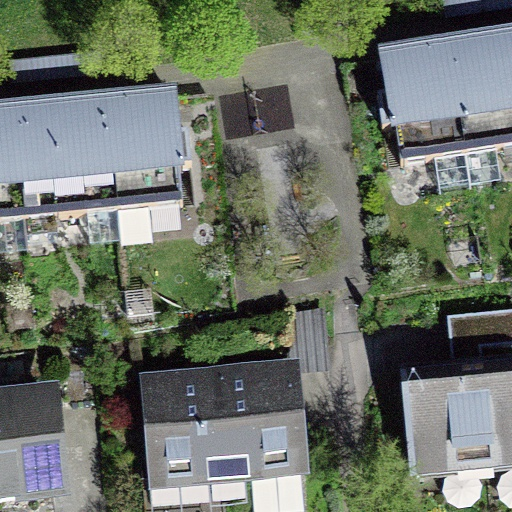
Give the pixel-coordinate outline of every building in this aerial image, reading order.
[(511,0),(442,0),(446,18),(511,8),(511,0)] [(454,71),(450,48),(380,59),(397,166),(436,161),(441,194),(472,189),(454,71)] [(99,56),(10,64),(12,84),(101,76),(99,56)] [(511,61),(454,71),(472,189),(502,185),(497,152),(511,150),(511,61)] [(107,108),(109,128),(121,247),(151,244),(148,213),(184,210),(173,102),(107,108)] [(18,137),(16,117),(0,118),(0,224),(27,222),(18,137)] [(109,128),(64,133),(72,218),(84,216),(88,250),(121,247),(109,128)] [(27,222),(72,218),(64,133),(18,137),(27,222)] [(414,467),(511,458),(511,366),(482,369),(481,350),(511,346),(511,313),(447,319),(452,372),(406,377),(414,467)] [(303,511),(292,375),(148,387),(156,483),(251,475),(254,511),(303,511)] [(0,502),(56,497),(46,398),(0,402),(0,502)]
